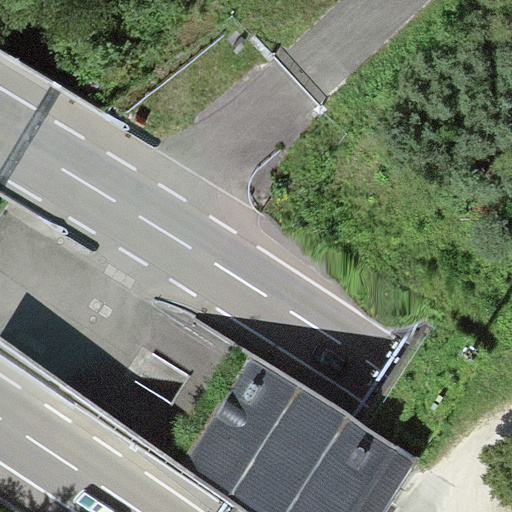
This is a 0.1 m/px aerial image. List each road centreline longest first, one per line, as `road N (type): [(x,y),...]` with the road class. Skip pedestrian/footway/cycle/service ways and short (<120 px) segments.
road 1 (motorway): [(511,469),(0,138)]
road 2 (motorway): [(0,418),(143,511)]
